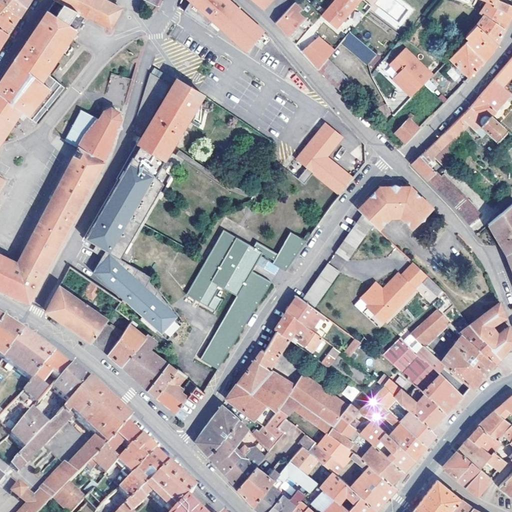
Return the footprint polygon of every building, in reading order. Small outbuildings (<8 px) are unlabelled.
[(24,12),(26,7),(16,0),(0,0),(0,1),(20,17),(24,12)] [(45,76),(86,15),(54,0),(52,0),(41,23),(0,81),(0,144),(20,114),(38,126),(64,88),(45,76)] [(54,0),(86,15),(110,28),(122,7),(108,0),(146,0),(158,7),(160,0),(54,0)] [(254,22),(229,0),(190,0),(191,0),(182,10),(204,28),(209,23),(247,51),(265,31),(254,22)] [(254,0),(256,2),(265,9),(273,0),(254,0)] [(335,0),(324,14),(339,26),(360,0),(335,0)] [(504,12),(508,4),(499,0),(488,0),(486,4),(504,12)] [(15,25),(20,17),(0,1),(0,27),(10,34),(15,25)] [(294,3),(276,22),(283,30),(289,37),(305,19),(299,13),(302,10),(294,3)] [(484,16),(505,29),(511,17),(511,16),(511,5),(508,4),(504,12),(486,4),(480,14),(484,16)] [(473,29),(476,26),(484,16),(480,14),(469,25),(473,29)] [(476,26),(497,44),(505,29),(484,16),(476,26)] [(465,42),(485,60),(491,54),(497,44),(476,26),(473,29),(465,37),(467,40),(465,42)] [(0,49),(5,42),(10,34),(0,27),(0,49)] [(377,53),(351,31),(342,42),(368,64),(377,53)] [(303,53),(318,70),(326,61),(335,50),(319,37),(303,53)] [(478,68),(485,60),(465,42),(450,57),(470,76),(478,68)] [(412,97),(433,75),(406,48),(390,64),(399,73),(393,79),(412,97)] [(511,57),(495,77),(503,85),(511,74),(511,57)] [(352,83),(326,61),(318,70),(333,85),(343,94),(352,83)] [(174,86),(178,79),(154,65),(152,73),(174,86)] [(452,67),(446,72),(454,82),(460,77),(452,67)] [(0,288),(30,303),(110,149),(118,129),(116,128),(121,119),(132,79),(111,73),(98,112),(101,113),(98,118),(79,109),(63,139),(78,146),(17,261),(0,253),(0,187),(4,180),(0,177),(0,288)] [(99,275),(157,328),(163,317),(159,315),(164,305),(153,299),(155,295),(145,289),(147,284),(136,278),(139,274),(128,269),(133,259),(134,248),(131,241),(126,235),(122,232),(162,160),(163,161),(203,95),(178,79),(174,86),(152,73),(134,126),(136,134),(142,138),(138,145),(139,146),(87,238),(98,243),(101,245),(101,246),(112,252),(99,275)] [(486,116),(493,116),(511,92),(511,91),(503,85),(495,77),(486,87),(470,106),(482,117),(486,116)] [(432,92),(437,86),(429,80),(424,86),(432,92)] [(508,131),(493,116),(486,116),(482,117),(470,106),(467,109),(458,119),(465,125),(467,127),(470,125),(478,132),(483,127),(498,141),(508,131)] [(395,133),(405,143),(420,128),(412,121),(416,117),(411,113),(407,117),(410,119),(395,133)] [(448,128),(454,135),(465,125),(458,119),(448,128)] [(340,194),(353,178),(327,156),(344,136),(327,122),(297,158),(307,167),(298,178),(304,183),(313,172),(340,194)] [(431,145),(426,150),(434,157),(435,157),(442,165),(448,159),(463,144),(454,135),(448,128),(431,145)] [(433,185),(441,177),(430,165),(428,163),(430,161),(434,157),(426,150),(422,154),(413,164),(433,185)] [(162,168),(156,176),(162,180),(168,172),(162,168)] [(466,196),(444,174),(441,177),(433,185),(454,206),(466,221),(469,224),(481,215),(466,196)] [(412,229),(431,206),(419,194),(407,183),(398,183),(394,180),(389,184),(378,184),(359,210),(363,215),(373,225),(380,232),(391,217),(400,217),(412,229)] [(511,269),(511,204),(502,213),(487,225),(507,257),(511,269)] [(369,230),(373,225),(363,215),(358,222),(369,230)] [(364,237),(369,230),(358,222),(353,228),(364,237)] [(360,242),(364,237),(353,228),(349,234),(360,242)] [(252,262),(259,251),(230,232),(190,295),(210,308),(223,288),(239,298),(201,359),(216,369),(271,283),(252,271),(250,269),(254,263),(252,262)] [(262,246),(259,251),(263,253),(275,260),(273,264),(279,268),(285,272),(306,242),(292,233),(278,256),(262,246)] [(355,249),(360,242),(349,234),(344,241),(355,249)] [(351,255),(355,249),(344,241),(340,247),(351,255)] [(95,271),(99,275),(112,252),(101,246),(101,245),(98,243),(95,249),(104,255),(95,271)] [(347,261),(351,255),(340,247),(336,252),(347,261)] [(250,269),(252,271),(254,268),(263,253),(259,251),(252,262),(254,263),(250,269)] [(335,257),(331,264),(340,269),(344,262),(335,257)] [(367,303),(383,319),(413,288),(412,288),(424,275),(411,263),(399,276),(396,273),(381,289),(377,293),(370,286),(360,297),(367,303)] [(323,270),(334,279),(339,272),(327,264),(323,270)] [(330,285),(334,279),(323,270),(318,276),(330,285)] [(326,291),(330,285),(318,276),(314,282),(326,291)] [(93,298),(100,288),(92,282),(85,293),(93,298)] [(321,297),(326,291),(314,282),(310,288),(321,297)] [(377,293),(381,289),(373,282),(370,286),(377,293)] [(46,311),(66,325),(80,301),(59,287),(46,311)] [(317,303),(321,297),(310,288),(306,294),(317,303)] [(313,309),(317,303),(306,294),(301,300),(313,309)] [(324,318),(313,309),(301,300),(297,296),(292,304),(286,313),(314,333),(324,318)] [(108,319),(80,301),(66,325),(93,344),(101,330),(108,319)] [(511,345),(511,333),(509,326),(499,336),(494,327),(506,316),(500,302),(470,327),(471,328),(501,358),(509,349),(511,345)] [(382,321),(383,319),(367,303),(365,305),(382,321)] [(411,328),(399,340),(418,356),(427,360),(436,370),(443,362),(425,347),(449,322),(435,310),(414,331),(411,328)] [(321,338),(314,333),(286,313),(281,322),(276,330),(279,332),(290,340),(297,345),(299,342),(312,351),(321,338)] [(0,358),(2,359),(22,334),(12,327),(3,321),(0,324),(0,358)] [(117,342),(108,354),(122,366),(146,336),(130,324),(117,342)] [(487,375),(501,358),(471,328),(456,346),(454,344),(446,353),(449,355),(443,362),(470,386),(474,390),(487,375)] [(108,354),(117,342),(101,330),(93,344),(108,354)] [(340,419),(347,409),(303,375),(295,386),(271,370),(290,340),(279,332),(273,341),(265,354),(261,351),(248,369),(239,382),(276,411),(279,407),(284,401),(292,408),(326,434),(369,466),(391,483),(397,477),(401,473),(404,470),(387,456),(375,446),(373,444),(365,454),(347,440),(355,431),(352,428),(340,419)] [(36,343),(22,334),(2,359),(33,380),(53,355),(36,343)] [(148,389),(167,362),(151,350),(157,342),(147,334),(146,336),(122,366),(148,389)] [(352,357),(360,342),(353,338),(344,353),(352,357)] [(398,371),(402,373),(418,356),(399,340),(382,357),(398,371)] [(320,363),(323,360),(315,354),(313,357),(320,363)] [(327,354),(323,360),(320,363),(327,368),(334,359),(327,354)] [(357,368),(364,361),(355,354),(348,361),(357,368)] [(36,403),(49,390),(43,384),(52,374),(58,379),(69,368),(65,365),(53,355),(33,380),(24,391),(29,396),(36,403)] [(418,356),(402,373),(408,379),(409,377),(424,390),(440,373),(436,370),(427,360),(418,356)] [(383,389),(389,381),(364,361),(357,368),(362,372),(375,382),(379,386),(382,388),(383,389)] [(150,391),(157,396),(176,369),(167,362),(148,389),(150,391)] [(90,380),(80,373),(74,368),(71,366),(69,368),(58,379),(49,390),(36,403),(43,410),(53,419),(65,407),(62,404),(65,400),(63,398),(60,402),(56,399),(66,388),(75,396),(90,380)] [(176,369),(157,396),(166,404),(176,413),(197,385),(190,380),(182,389),(178,384),(184,375),(176,369)] [(446,413),(424,390),(409,377),(408,379),(402,373),(398,371),(394,376),(403,383),(392,396),(396,399),(410,411),(431,430),(439,421),(446,413)] [(372,386),(375,382),(362,372),(357,377),(370,388),(372,386)] [(424,390),(446,413),(455,405),(462,395),(440,373),(424,390)] [(383,389),(392,396),(403,383),(394,376),(389,381),(383,389)] [(66,467),(64,465),(53,476),(31,498),(32,499),(25,506),(19,511),(40,511),(52,500),(67,484),(85,465),(125,424),(129,420),(92,383),(90,380),(75,396),(65,407),(53,419),(49,424),(26,449),(10,466),(19,474),(34,457),(40,464),(51,453),(44,446),(70,418),(72,421),(75,417),(95,437),(66,467)] [(227,398),(264,426),(276,411),(239,382),(232,390),(227,398)] [(372,399),(386,411),(396,399),(392,396),(383,389),(382,388),(372,399)] [(24,391),(19,397),(24,401),(29,396),(24,391)] [(511,395),(509,398),(501,405),(511,412),(511,413),(511,395)] [(425,446),(400,422),(386,411),(372,399),(371,401),(360,413),(373,423),(377,426),(383,418),(395,427),(389,436),(415,459),(420,452),(425,446)] [(396,399),(386,411),(400,422),(410,411),(396,399)] [(279,407),(287,414),(292,408),(284,401),(279,407)] [(39,416),(43,410),(36,403),(27,413),(29,415),(33,410),(39,416)] [(0,417),(0,423),(0,424),(3,427),(17,411),(11,405),(0,417)] [(205,451),(209,456),(223,438),(237,419),(222,405),(196,441),(205,451)] [(495,410),(506,418),(511,412),(501,405),(495,410)] [(340,419),(352,428),(355,425),(352,423),(360,413),(350,406),(347,409),(340,419)] [(269,449),(284,431),(278,425),(285,417),(287,414),(279,407),(276,411),(264,426),(259,432),(256,430),(253,434),(260,441),(269,449)] [(504,432),(511,437),(511,422),(506,418),(495,410),(488,416),(477,425),(479,426),(498,440),(503,434),(504,432)] [(435,433),(431,430),(410,411),(400,422),(425,446),(431,439),(435,433)] [(9,433),(26,449),(49,424),(46,421),(41,426),(29,415),(27,413),(9,433)] [(284,431),(288,434),(295,425),(285,417),(278,425),(284,431)] [(217,466),(225,474),(248,447),(245,444),(239,451),(234,447),(249,430),(237,419),(223,438),(209,456),(217,466)] [(409,464),(415,459),(389,436),(377,426),(373,423),(362,436),(373,444),(375,446),(381,440),(392,451),(387,456),(404,470),(409,464)] [(106,476),(117,463),(111,456),(122,445),(125,447),(123,449),(125,451),(127,449),(128,451),(140,438),(137,435),(125,424),(85,465),(91,471),(96,467),(106,476)] [(492,454),(494,451),(501,442),(498,440),(479,426),(474,431),(469,437),(492,454)] [(254,506),(291,460),(302,446),(288,434),(284,431),(269,449),(280,460),(267,474),(257,465),(238,488),(242,493),(254,506)] [(511,440),(511,439),(511,437),(504,432),(503,434),(511,440)] [(350,488),(376,510),(387,498),(396,487),(391,483),(369,466),(326,434),(317,444),(310,453),(317,460),(333,474),(335,475),(350,459),(365,470),(350,488)] [(508,461),(494,451),(492,454),(469,437),(464,443),(457,450),(472,462),(481,469),(488,461),(497,468),(500,470),(508,461)] [(117,463),(132,477),(152,453),(154,452),(151,449),(142,441),(140,438),(128,451),(117,463)] [(306,450),(310,453),(317,444),(314,442),(306,450)] [(225,474),(238,488),(257,465),(264,455),(255,447),(253,445),(250,445),(248,447),(225,474)] [(291,460),(305,473),(317,460),(310,453),(306,450),(302,446),(291,460)] [(449,471),(457,478),(472,462),(457,450),(443,466),(449,471)] [(118,491),(129,503),(166,467),(162,463),(152,453),(132,477),(118,491)] [(45,468),(53,476),(64,465),(56,457),(45,468)] [(290,511),(296,505),(291,500),(277,488),(290,473),(309,490),(310,491),(317,483),(305,473),(291,460),(254,506),(256,508),(260,511),(290,511)] [(481,469),(472,462),(457,478),(469,488),(478,496),(495,480),(494,479),(481,469)] [(129,503),(119,511),(130,511),(143,500),(147,493),(166,511),(171,511),(183,501),(192,491),(187,487),(166,467),(129,503)] [(311,506),(312,505),(320,511),(373,511),(376,510),(350,488),(335,475),(333,474),(321,487),(320,486),(310,497),(306,494),(305,495),(303,497),(302,498),(304,500),(311,506)] [(508,491),(511,494),(511,474),(502,485),(508,491)] [(449,511),(461,499),(443,485),(437,480),(427,493),(417,507),(423,511),(449,511)] [(89,494),(94,489),(97,485),(93,481),(85,490),(89,494)] [(73,511),(83,501),(84,500),(67,484),(52,500),(64,511),(73,511)] [(32,499),(31,498),(17,485),(10,493),(25,506),(32,499)] [(101,494),(94,489),(89,494),(84,500),(83,501),(85,504),(94,511),(107,501),(101,494)] [(300,490),(291,500),(296,505),(302,498),(303,497),(300,495),(302,492),(300,490)] [(312,511),(302,502),(304,500),(302,498),(296,505),(290,511),(312,511)] [(469,511),(473,508),(467,503),(461,499),(449,511),(469,511)] [(194,511),(183,501),(171,511),(194,511)]
